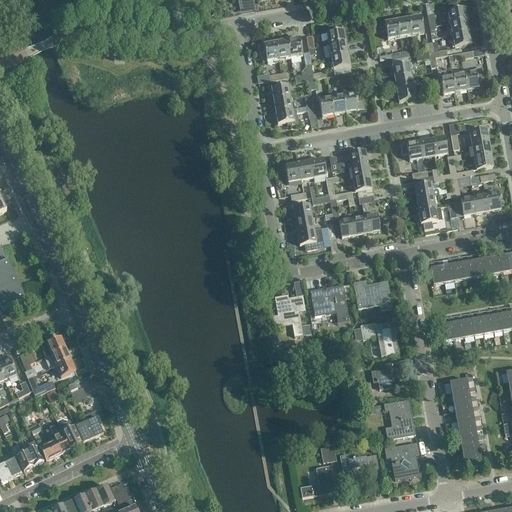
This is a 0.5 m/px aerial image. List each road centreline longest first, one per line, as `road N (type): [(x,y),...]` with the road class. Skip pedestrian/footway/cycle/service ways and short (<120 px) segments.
road 1 (residential): [(257,152),(236,28),(359,6)]
road 2 (residential): [(445,498),(401,254)]
road 3 (residential): [(257,152),(501,109)]
road 4 (residential): [(0,505),(133,440)]
road 5 (unclassified): [(133,440),(76,309)]
road 6 (residential): [(275,259),(299,272),(401,254)]
